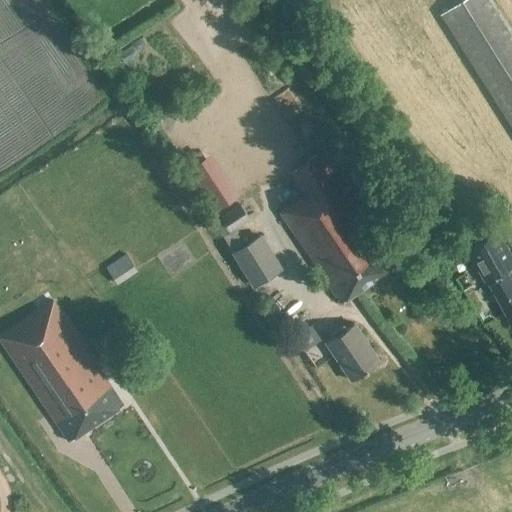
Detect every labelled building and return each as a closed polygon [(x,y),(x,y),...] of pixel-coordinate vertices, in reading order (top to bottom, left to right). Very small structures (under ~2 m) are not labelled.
[(511,124),(511,41),(486,0),(462,0),(441,13),(511,124)] [(304,196),(290,205),(279,212),(341,303),(396,266),(335,175),(334,175),(319,152),(288,173),(304,196)] [(218,203),(230,196),(213,169),(202,175),(218,203)] [(251,220),(242,206),(222,218),(230,232),(251,220)] [(245,245),(236,230),(235,230),(224,237),(234,252),(232,253),(253,287),(283,269),(262,235),(245,245)] [(511,270),(511,259),(507,251),(497,233),(469,248),(489,283),(488,284),(505,315),(511,311),(511,281),(507,273),(511,270)] [(181,258),(193,252),(185,238),(174,244),(181,258)] [(117,285),(138,271),(126,253),(105,267),(117,285)] [(0,335),(0,340),(69,441),(123,405),(53,300),(0,335)] [(351,380),(380,361),(354,323),(326,342),(351,380)]
